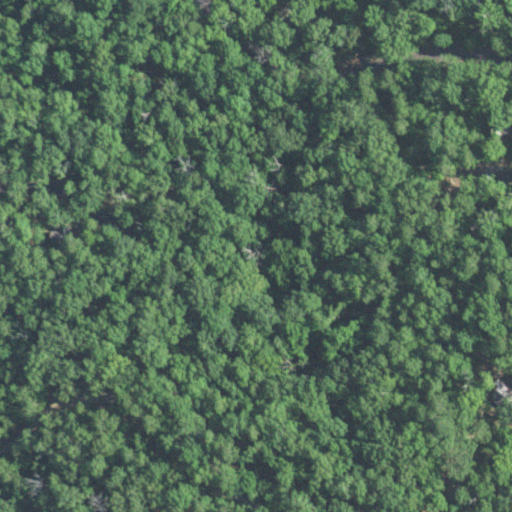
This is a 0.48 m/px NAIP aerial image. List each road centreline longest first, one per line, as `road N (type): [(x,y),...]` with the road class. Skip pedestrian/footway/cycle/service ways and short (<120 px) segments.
road 1 (residential): [(511,169),(451,183),(362,341),(338,363),(307,373),(261,364),(234,347),(193,273),(155,239),(52,183),(0,181)]
road 2 (residential): [(511,478),(466,511),(253,503),(201,467),(134,399),(103,390),(44,410),(0,450)]
road 3 (tertiary): [(511,55),(460,49),(297,68),(267,54),(203,0)]
road 4 (track): [(429,511),(446,495),(480,395),(511,362)]
